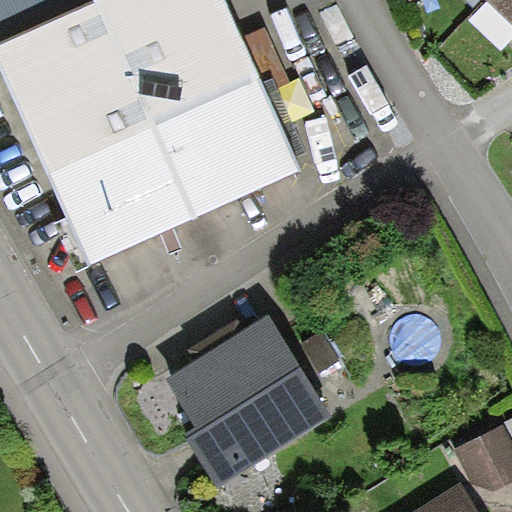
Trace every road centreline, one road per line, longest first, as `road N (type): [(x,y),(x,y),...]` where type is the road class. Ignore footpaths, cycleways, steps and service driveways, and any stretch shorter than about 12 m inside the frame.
road 1 (residential): [(436,136),(49,391)]
road 2 (residential): [(511,281),(436,136)]
road 3 (residential): [(436,136),(363,0)]
road 4 (tertiary): [(119,511),(49,391)]
